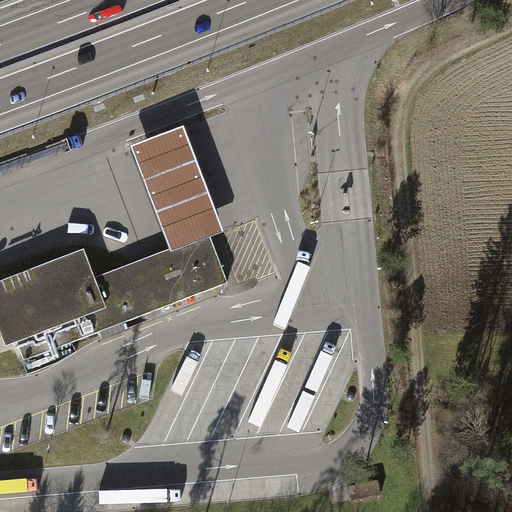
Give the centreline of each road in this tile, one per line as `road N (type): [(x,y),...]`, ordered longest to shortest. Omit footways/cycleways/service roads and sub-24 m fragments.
road 1 (motorway): [(0,97),(253,0)]
road 2 (motorway): [(120,0),(0,44)]
